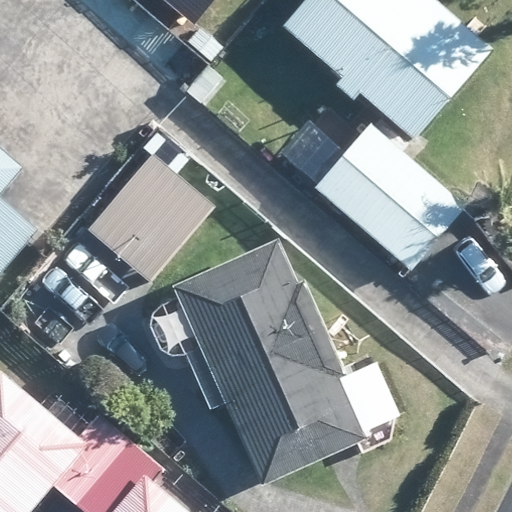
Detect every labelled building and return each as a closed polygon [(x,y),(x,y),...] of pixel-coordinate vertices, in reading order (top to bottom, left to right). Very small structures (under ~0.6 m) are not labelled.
[(162,0),(191,25),(212,0),(162,0)] [(414,139),(420,131),(490,51),(430,0),(306,0),(284,27),(342,77),(335,85),(353,100),(359,93),(414,139)] [(188,40),(211,61),(223,46),(201,27),(188,40)] [(233,39),(210,68),(221,77),(244,48),(233,39)] [(411,162),(369,126),(345,154),(308,122),(280,154),(317,187),(315,190),(409,270),(413,266),(464,207),(411,162)] [(149,282),(214,206),(176,174),(190,158),(156,129),(143,145),(154,154),(90,230),(149,282)] [(0,271),(36,229),(0,198),(0,192),(20,170),(0,152),(0,271)] [(365,440),(340,381),(277,241),(174,287),(178,297),(227,406),(237,428),(262,485),(329,455),(365,440)] [(75,502),(127,440),(98,415),(79,439),(0,374),(0,511),(29,511),(53,484),(75,502)] [(127,440),(75,502),(86,511),(185,511),(151,483),(162,470),(136,449),(127,440)]
